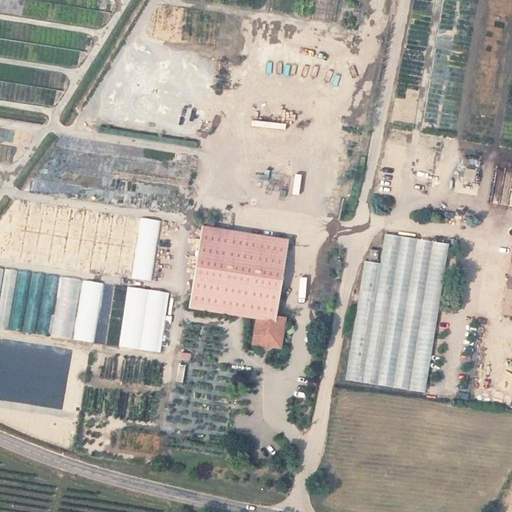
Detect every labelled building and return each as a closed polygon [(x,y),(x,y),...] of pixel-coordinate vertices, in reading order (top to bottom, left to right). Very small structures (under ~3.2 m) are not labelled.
[(129,78),(208,89),(213,55),(134,43),(129,78)] [(152,280),(161,220),(140,217),(131,277),(152,280)] [(298,245),(209,230),(196,308),(197,308),(293,325),(294,323),(285,321),(298,245)] [(346,381),(428,392),(449,243),(385,234),(381,263),(363,260),(346,381)] [(55,336),(71,339),(81,280),(65,277),(59,313),(55,336)] [(74,340),(94,343),(103,282),(83,279),(74,340)] [(127,286),(120,347),(161,352),(169,291),(127,286)] [(197,308),(196,308),(195,315),(264,326),(260,349),(288,354),(293,325),(197,308)]
